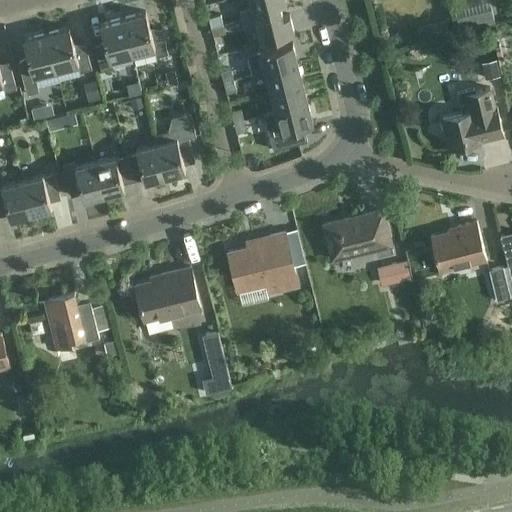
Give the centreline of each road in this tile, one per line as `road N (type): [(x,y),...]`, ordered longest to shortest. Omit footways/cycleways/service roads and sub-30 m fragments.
road 1 (residential): [(0,265),(238,200)]
road 2 (residential): [(238,200),(186,0)]
road 3 (residential): [(505,186),(345,144)]
road 4 (residential): [(345,144),(352,104),(325,0)]
road 5 (residential): [(238,200),(322,168),(345,144)]
